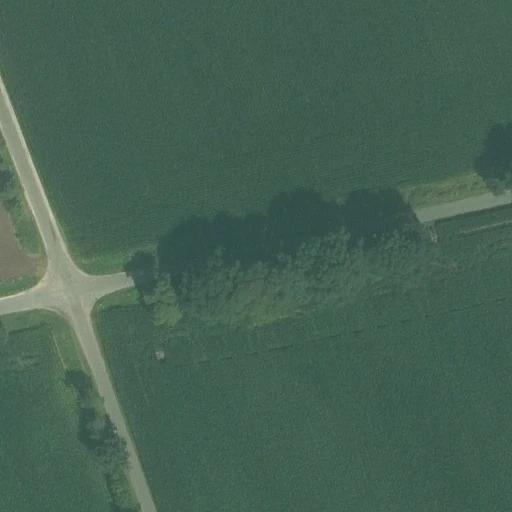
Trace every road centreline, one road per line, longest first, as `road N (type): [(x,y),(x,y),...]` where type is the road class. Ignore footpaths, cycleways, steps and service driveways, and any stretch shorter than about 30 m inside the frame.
road 1 (unclassified): [(73,292),(511,199)]
road 2 (unclassified): [(73,292),(148,511)]
road 3 (unclassified): [(0,94),(73,292)]
